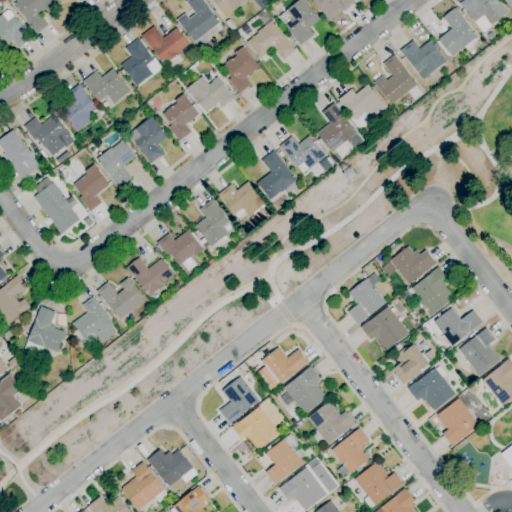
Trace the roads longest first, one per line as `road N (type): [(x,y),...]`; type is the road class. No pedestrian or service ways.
road 1 (residential): [(0,197),(59,276),(409,0)]
road 2 (residential): [(27,511),(401,219),(434,204)]
road 3 (residential): [(300,302),(461,511)]
road 4 (residential): [(0,101),(134,0)]
road 5 (residential): [(256,511),(172,400)]
road 6 (residential): [(434,204),(511,310)]
